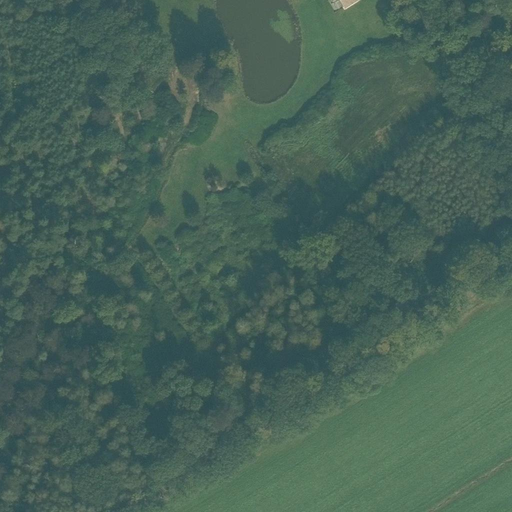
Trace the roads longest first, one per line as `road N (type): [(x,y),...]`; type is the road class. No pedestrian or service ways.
road 1 (track): [(134,511),(511,265)]
road 2 (track): [(511,159),(412,0)]
